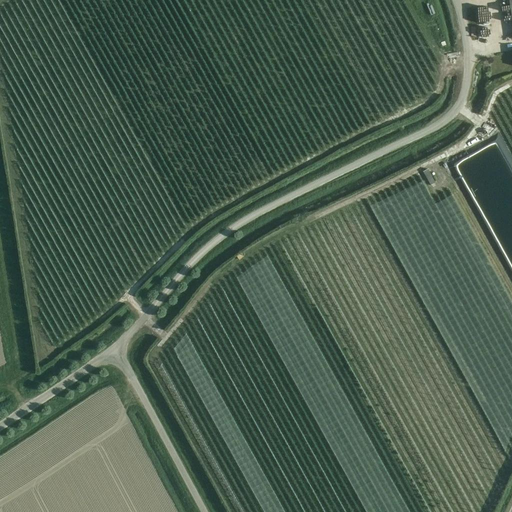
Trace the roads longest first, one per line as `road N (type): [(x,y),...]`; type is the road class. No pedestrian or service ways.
road 1 (unclassified): [(114,351),(188,265),(233,229),(451,114),(462,102),(467,59),(456,0)]
road 2 (unclassified): [(204,511),(114,351)]
road 3 (unclassified): [(114,351),(0,427)]
